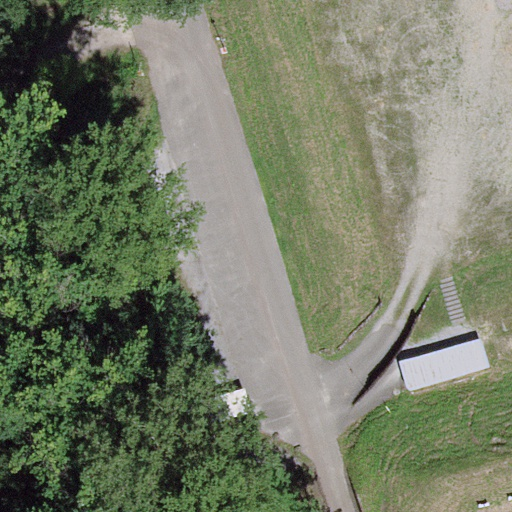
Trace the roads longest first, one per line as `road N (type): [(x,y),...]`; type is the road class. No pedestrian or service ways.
road 1 (track): [(194,83),(327,511)]
road 2 (track): [(0,141),(194,83)]
